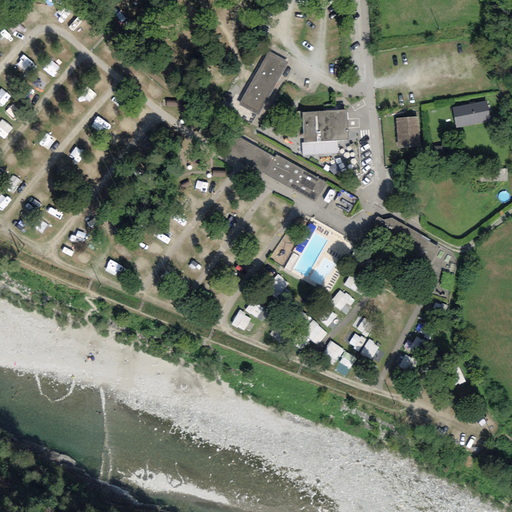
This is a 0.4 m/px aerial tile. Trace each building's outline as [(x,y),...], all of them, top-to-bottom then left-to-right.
[(288,63),(268,52),(239,104),(258,115),(288,63)] [(486,101),(452,107),(456,128),(490,122),(486,101)] [(348,140),(346,110),(301,113),(303,143),(338,141),(348,140)] [(418,117),(396,119),(398,148),(420,147),(418,117)] [(275,158),(240,138),(230,155),(265,175),(275,158)] [(339,153),(338,141),(303,143),(301,143),(302,156),(339,153)] [(276,154),(275,158),(265,175),(314,202),(326,182),(276,154)] [(190,161),(193,167),(204,162),(201,156),(190,161)] [(430,240),(391,218),(383,220),(377,216),(367,233),(428,267),(439,248),(429,241),(430,240)]
